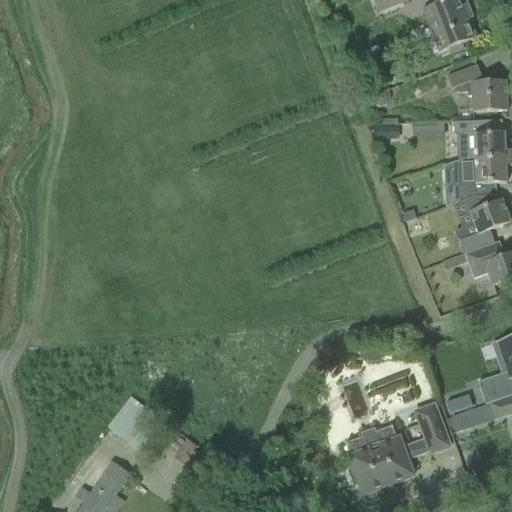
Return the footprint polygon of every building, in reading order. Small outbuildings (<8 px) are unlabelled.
[(430,30),(422,33),(431,56),(439,54),(457,47),(476,40),(469,20),(472,19),(467,5),(463,6),(460,0),(452,0),(441,4),(423,11),(430,30)] [(472,99),(473,115),(507,113),(506,83),(482,84),(482,80),(477,67),(458,74),(447,79),(452,92),(454,91),(455,95),(467,95),(468,99),(472,99)] [(386,93),(370,99),(372,104),(376,107),(380,108),(385,107),(388,103),(388,99),(386,93)] [(511,160),(511,152),(505,152),(504,135),(495,136),(495,123),(493,123),(454,125),(454,136),(458,136),(458,151),(459,162),(511,160)] [(397,128),(381,128),(381,141),(398,140),(397,128)] [(507,185),(506,168),(511,167),(511,160),(459,162),(460,186),(460,189),(445,189),(446,210),(453,206),(460,203),(472,199),(483,198),(483,199),(496,198),(496,186),(507,185)] [(459,243),(465,257),(495,246),(490,233),(511,225),(502,202),(487,208),(483,199),(483,198),(472,199),(460,203),(453,206),(462,230),(455,233),(459,243)] [(411,213),(400,218),(403,225),(414,221),(411,213)] [(495,246),(465,257),(470,272),(474,281),(489,276),(493,288),(511,281),(511,254),(500,259),(495,246)] [(501,377),(478,385),(485,407),(511,397),(511,338),(508,340),(498,343),(499,345),(497,345),(502,357),(507,374),(501,376),(501,377)] [(109,426),(137,448),(160,418),(132,397),(109,426)] [(472,408),(468,397),(446,405),(449,416),(472,408)] [(511,399),(491,406),(496,421),(511,415),(511,399)] [(350,459),(350,458),(348,459),(349,461),(362,495),(363,497),(365,497),(365,496),(412,479),(414,478),(413,476),(407,462),(430,454),(431,456),(450,449),(434,408),(416,415),(425,440),(402,449),(400,442),(399,440),(397,441),(350,459)] [(455,436),(466,432),(461,417),(450,421),(455,436)] [(160,503),(211,463),(193,441),(143,481),(160,503)] [(78,511),(102,511),(127,477),(111,465),(78,511)]
